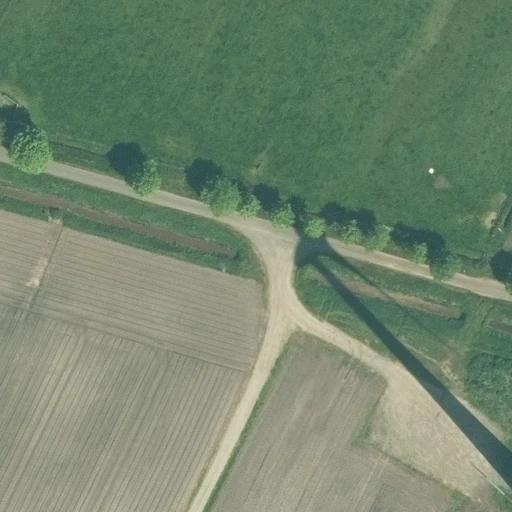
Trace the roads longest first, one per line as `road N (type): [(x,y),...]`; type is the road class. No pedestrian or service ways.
road 1 (unclassified): [(0,151),(511,292)]
road 2 (track): [(278,228),(289,303),(189,511)]
road 3 (track): [(289,303),(511,448)]
